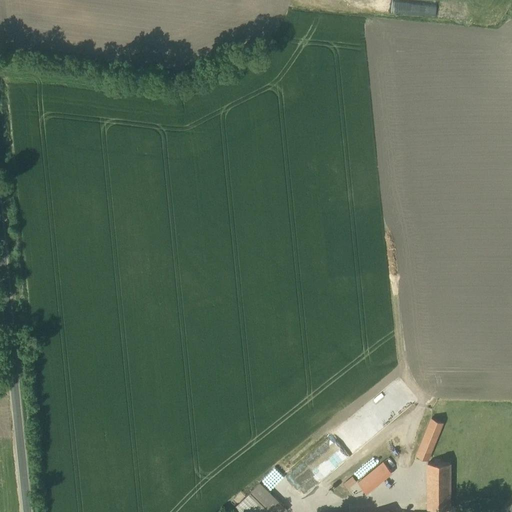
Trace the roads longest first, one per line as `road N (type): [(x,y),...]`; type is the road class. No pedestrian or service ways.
road 1 (unclassified): [(0,237),(27,511)]
road 2 (unknown): [(308,511),(432,421),(406,511)]
